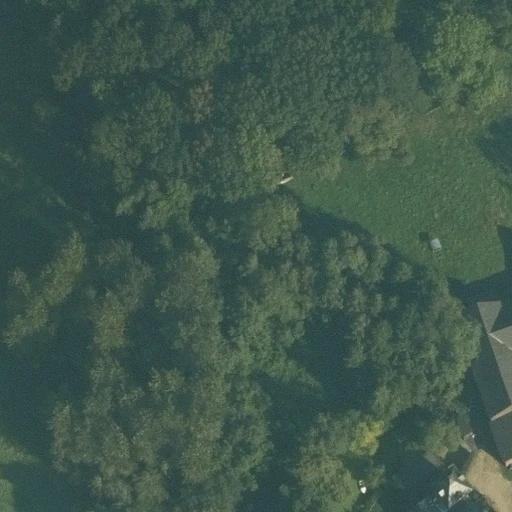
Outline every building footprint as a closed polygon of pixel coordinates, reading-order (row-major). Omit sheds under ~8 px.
[(457,328),(492,429),(511,422),(511,296),(495,302),(499,314),(457,328)] [(511,467),(511,422),(492,429),(506,470),(511,467)] [(393,484),(407,502),(413,498),(446,474),(432,454),(393,484)] [(446,474),(413,498),(421,510),(454,485),(446,474)] [(469,504),(456,487),(422,511),(459,511),(467,506),(469,504)] [(414,511),(417,511),(421,510),(413,498),(407,502),(414,511)]
